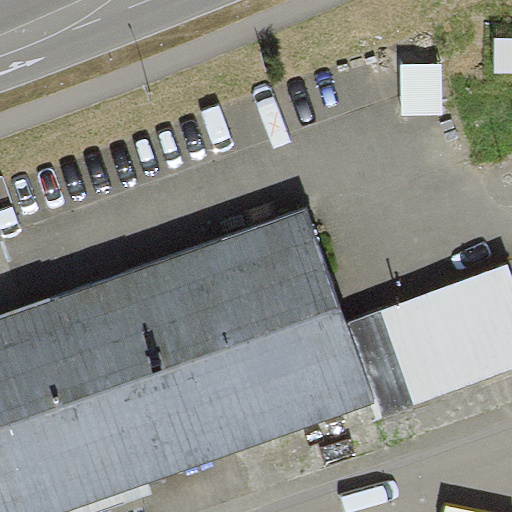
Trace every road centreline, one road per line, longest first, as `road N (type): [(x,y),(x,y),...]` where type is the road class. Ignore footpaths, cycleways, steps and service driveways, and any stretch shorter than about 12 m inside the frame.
road 1 (unclassified): [(511,448),(330,511)]
road 2 (secondary): [(130,0),(0,51)]
